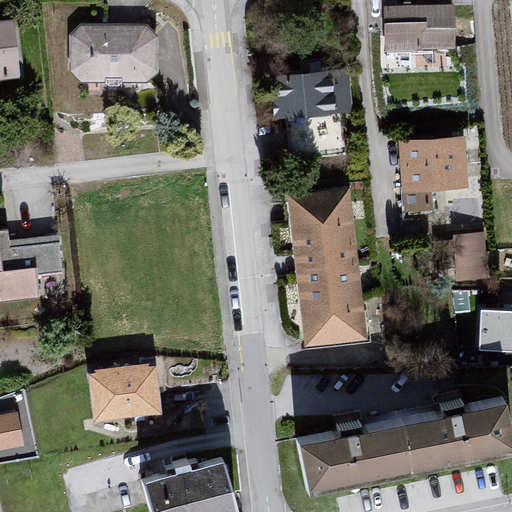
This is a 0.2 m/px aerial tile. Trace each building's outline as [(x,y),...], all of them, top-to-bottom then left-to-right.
[(452,3),(383,4),(384,48),(453,47),(452,3)] [(0,79),(22,76),(14,19),(0,21),(0,79)] [(139,25),(77,26),(65,39),(65,74),(79,85),(143,85),(153,74),(152,37),(139,25)] [(347,68),(268,75),(271,115),(350,108),(347,68)] [(462,134),(396,139),(401,209),(432,207),(431,185),(465,183),(462,134)] [(348,186),(286,192),(303,345),(365,338),(348,186)] [(0,299),(36,296),(34,274),(60,271),(55,234),(9,239),(8,228),(0,228),(0,299)] [(482,231),(428,235),(430,281),(485,278),(482,231)] [(511,311),(482,309),(479,350),(511,352),(511,311)] [(148,367),(81,375),(87,421),(153,413),(148,367)] [(491,400),(284,443),(292,490),(506,451),(491,400)] [(0,408),(0,444),(23,441),(17,405),(0,408)] [(227,511),(213,458),(132,476),(139,511),(227,511)]
